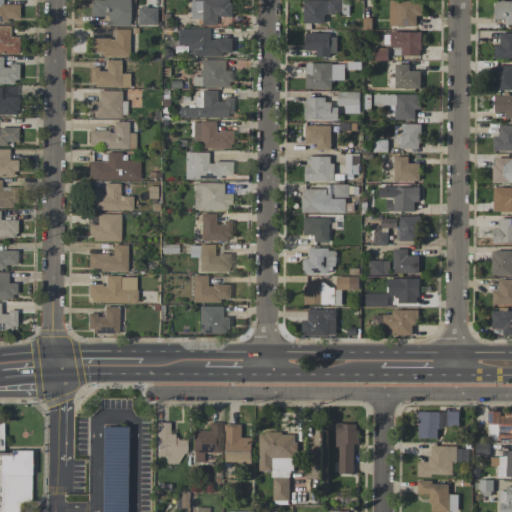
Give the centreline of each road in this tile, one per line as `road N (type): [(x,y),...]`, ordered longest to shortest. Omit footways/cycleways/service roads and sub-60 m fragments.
road 1 (residential): [(459,0),(456,374)]
road 2 (residential): [(269,0),(266,373)]
road 3 (primary): [(511,352),(142,353)]
road 4 (residential): [(53,0),(54,353)]
road 5 (primary): [(56,373),(204,372)]
